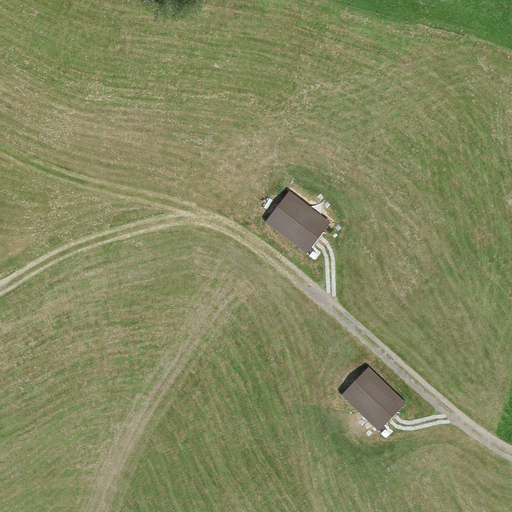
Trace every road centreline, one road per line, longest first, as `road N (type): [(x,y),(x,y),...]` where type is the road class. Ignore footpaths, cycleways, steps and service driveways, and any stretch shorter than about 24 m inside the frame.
road 1 (track): [(323,298),(210,216),(69,180),(0,148)]
road 2 (track): [(210,216),(165,217),(84,239),(0,282)]
